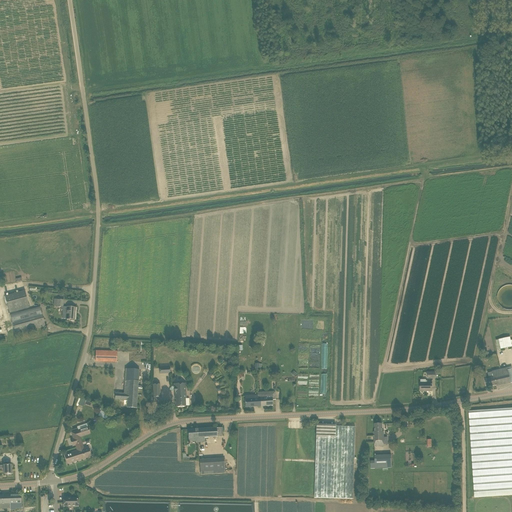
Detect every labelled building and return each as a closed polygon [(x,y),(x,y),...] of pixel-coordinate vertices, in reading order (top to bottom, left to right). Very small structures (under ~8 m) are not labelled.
[(497,300),(500,306),(505,309),(511,310),(511,309),(511,285),(505,286),(500,289),(497,294),(497,300)] [(5,296),(9,313),(29,307),(25,291),(5,296)] [(74,320),(75,308),(67,307),(63,307),(64,300),(58,300),(57,307),(61,307),(61,310),(63,311),(62,319),(66,319),(70,320),(70,321),(74,321),(74,320)] [(45,326),(45,325),(40,308),(14,315),(13,314),(10,315),(15,334),(45,326)] [(511,333),(511,315),(491,317),(493,335),(511,333)] [(495,350),(508,348),(511,347),(511,344),(511,343),(511,340),(510,340),(510,337),(493,341),(495,350)] [(117,352),(96,351),(95,361),(117,362),(117,356),(117,352)] [(496,387),(511,382),(511,369),(508,370),(507,368),(492,371),(493,377),(485,380),(487,388),(496,386),(496,387)] [(124,401),(124,407),(127,407),(127,408),(137,408),(139,370),(126,369),(125,387),(124,393),(115,393),(115,400),(124,401)] [(420,383),(420,391),(432,391),(432,382),(429,382),(429,383),(420,383)] [(174,384),(175,399),(176,399),(177,407),(185,407),(185,399),(186,398),(186,384),(174,384)] [(245,407),(264,406),(273,406),(273,400),(275,400),(275,393),(266,393),(266,395),(252,395),(252,396),(245,396),(245,399),(245,407)] [(511,408),(469,411),(474,498),(511,495),(511,408)] [(316,424),(316,437),(335,438),(336,426),(336,425),(316,424)] [(382,432),(382,427),(382,424),(375,424),(375,432),(374,432),(374,446),(384,446),(384,432),(382,432)] [(316,437),(314,498),(353,499),(355,427),(336,426),(335,438),(316,437)] [(71,433),(73,439),(70,440),(72,447),(75,446),(76,450),(71,452),(71,454),(65,456),(68,464),(91,456),(88,448),(84,450),(80,437),(90,434),(88,427),(71,433)] [(223,437),(222,428),(188,429),(189,442),(196,441),(196,442),(205,442),(204,438),(223,437)] [(392,468),(391,455),(375,455),(375,469),(392,468)] [(200,459),(200,474),(224,473),(223,458),(200,459)] [(0,465),(0,468),(4,469),(4,474),(12,474),(11,465),(4,465),(0,465)] [(0,495),(0,508),(10,508),(10,511),(16,511),(16,508),(15,508),(15,504),(21,504),(21,494),(0,495)] [(68,498),(63,498),(63,507),(79,507),(78,498),(68,498)]
